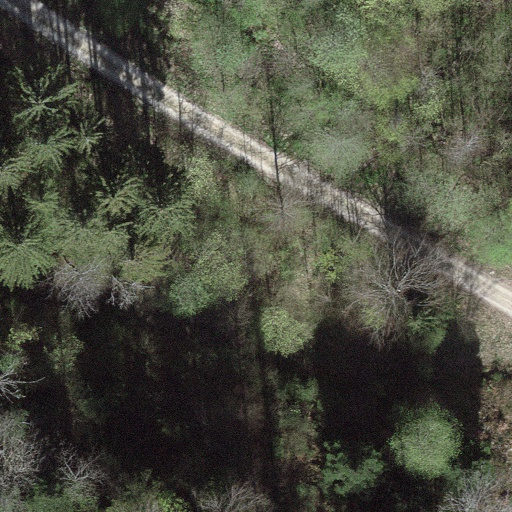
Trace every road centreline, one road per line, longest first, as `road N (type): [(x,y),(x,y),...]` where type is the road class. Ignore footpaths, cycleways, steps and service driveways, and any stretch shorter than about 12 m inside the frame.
road 1 (track): [(511,295),(39,0)]
road 2 (track): [(0,258),(82,292),(294,349),(420,358),(511,341)]
